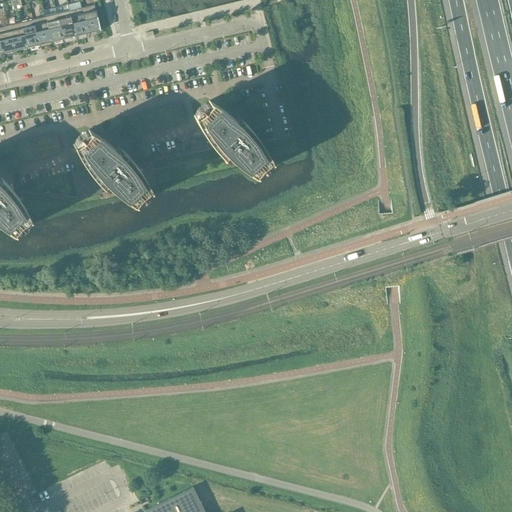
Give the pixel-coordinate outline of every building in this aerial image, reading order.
[(67,0),(70,9),(79,7),(77,0),(67,0)] [(94,5),(81,8),(87,33),(100,30),(94,5)] [(87,33),(81,8),(69,11),(75,36),(87,33)] [(75,36),(69,11),(57,14),(63,39),(75,36)] [(63,39),(57,14),(44,16),(51,42),(63,39)] [(51,42),(44,16),(32,19),(38,45),(51,42)] [(38,45),(32,19),(20,22),(26,48),(38,45)] [(26,48),(20,22),(8,25),(14,50),(26,48)] [(14,50),(8,25),(0,27),(0,45),(2,53),(14,50)] [(254,133),(251,129),(248,126),(246,124),(243,121),(241,119),(237,116),(234,119),(228,114),(225,111),(222,109),(219,107),(214,104),(212,103),(208,101),(208,102),(206,102),(204,103),(202,104),(200,106),(199,106),(199,107),(197,109),(196,111),(195,112),(195,113),(194,115),(193,115),(196,120),(199,126),(201,129),(202,131),(203,133),(205,135),(205,137),(208,140),(210,143),(213,146),(214,147),(218,152),(220,154),(223,157),(227,160),(230,157),(232,159),(235,162),(239,164),(241,166),(242,167),(245,169),(249,171),(251,173),(255,176),(256,174),(258,174),(259,173),(261,172),(263,171),(264,170),(265,169),(267,167),(268,166),(268,165),(269,164),(269,163),(270,162),(271,161),(270,160),(270,159),(266,151),(264,147),(262,144),(259,141),(257,137),(254,133)] [(179,103),(137,112),(141,132),(177,124),(177,123),(183,122),(179,103)] [(144,177),(142,175),(140,171),(139,169),(137,167),(137,166),(134,163),(131,160),(129,157),(126,154),(122,149),(117,145),(114,148),(111,146),(108,143),(104,140),(102,138),(98,135),(94,133),(88,129),(88,130),(88,131),(86,131),(84,132),(82,133),(81,134),(79,135),(77,137),(77,138),(75,140),(74,142),(74,144),(73,143),(73,144),(75,149),(76,151),(79,155),(81,160),(83,162),(85,166),(87,168),(89,170),(92,174),(93,176),(97,180),(98,182),(100,184),(102,186),(105,188),(106,189),(109,186),(113,189),(115,191),(119,194),(121,196),(122,196),(125,198),(128,201),(135,204),(136,203),(138,203),(140,202),(141,201),(142,200),(144,199),(145,197),(147,195),(148,194),(149,192),(149,191),(151,190),(148,185),(146,182),(144,177)] [(208,140),(205,137),(205,135),(203,133),(202,131),(192,133),(191,135),(189,136),(189,139),(192,150),(141,162),(137,166),(137,167),(139,169),(143,166),(208,150),(213,146),(210,143),(208,140)] [(12,142),(17,162),(61,153),(57,132),(12,142)] [(19,191),(15,194),(16,195),(16,196),(17,196),(17,197),(18,197),(18,198),(22,195),(23,195),(23,194),(24,194),(25,194),(26,194),(27,194),(28,194),(61,199),(66,200),(73,201),(79,200),(98,195),(99,195),(105,188),(102,186),(100,184),(98,182),(97,180),(95,178),(93,176),(92,174),(90,172),(89,170),(87,168),(76,171),(70,172),(71,173),(76,196),(73,196),(61,195),(28,189),(27,189),(26,189),(25,189),(24,190),(23,190),(22,190),(21,191),(20,191),(19,191)] [(0,223),(0,224),(1,225),(2,225),(3,226),(4,227),(6,228),(7,229),(8,229),(9,230),(10,231),(12,231),(15,233),(15,232),(16,232),(17,231),(18,231),(19,231),(20,230),(21,229),(22,229),(23,228),(24,227),(25,226),(26,225),(26,224),(27,223),(27,222),(28,222),(28,221),(29,220),(30,219),(29,216),(28,214),(26,212),(25,209),(24,207),(22,205),(21,202),(20,200),(18,198),(18,197),(17,197),(17,196),(16,196),(16,195),(15,194),(15,193),(14,193),(14,192),(13,192),(13,191),(12,190),(11,189),(10,187),(9,186),(7,184),(6,183),(5,181),(3,180),(2,179),(1,177),(0,177),(0,223)] [(204,511),(192,487),(144,510),(145,511),(204,511)]
